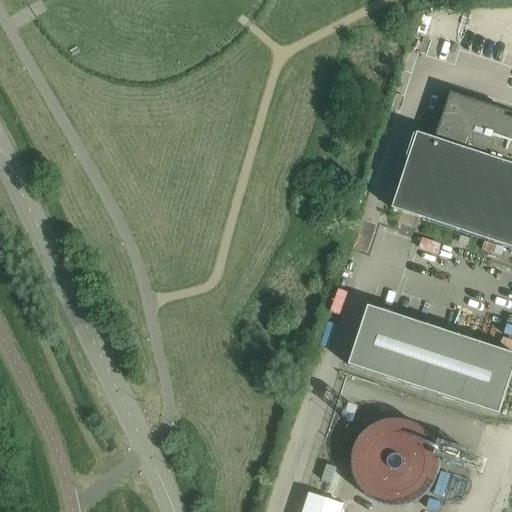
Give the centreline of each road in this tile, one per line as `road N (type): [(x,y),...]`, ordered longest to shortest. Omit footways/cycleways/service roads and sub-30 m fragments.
road 1 (unclassified): [(173,511),(0,149)]
road 2 (unknown): [(363,261),(497,309)]
